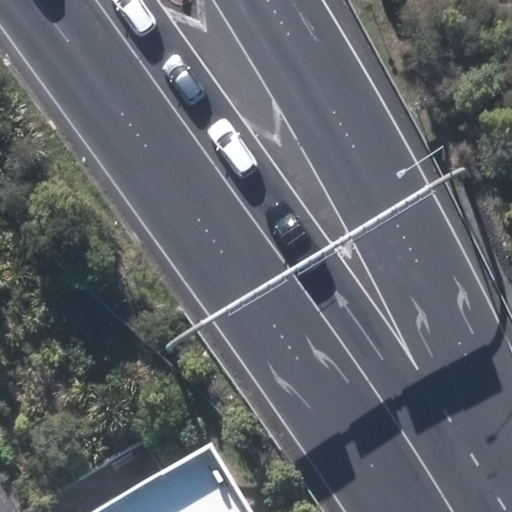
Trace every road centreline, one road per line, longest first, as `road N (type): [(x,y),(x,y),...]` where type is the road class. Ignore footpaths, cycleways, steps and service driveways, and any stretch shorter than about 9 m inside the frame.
road 1 (motorway): [(416,511),(213,184),(83,0)]
road 2 (motorway): [(511,466),(442,305),(249,0)]
